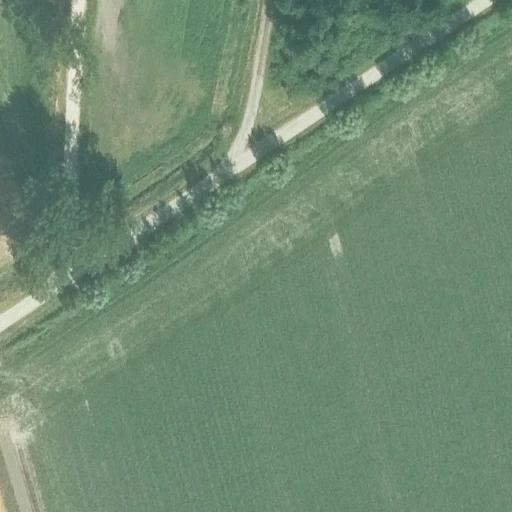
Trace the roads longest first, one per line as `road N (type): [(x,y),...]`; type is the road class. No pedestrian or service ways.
road 1 (unclassified): [(0,318),(488,0)]
road 2 (track): [(219,172),(248,123),(268,0)]
